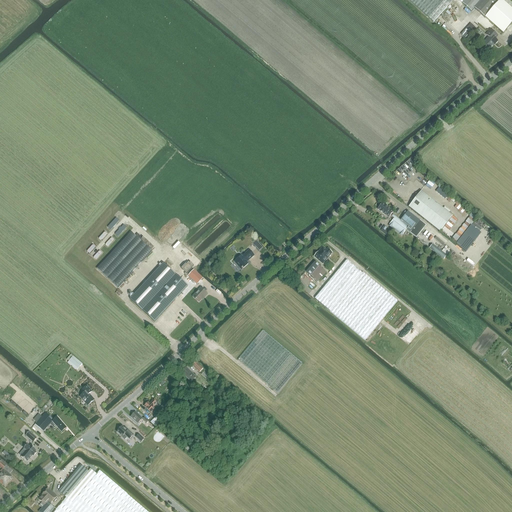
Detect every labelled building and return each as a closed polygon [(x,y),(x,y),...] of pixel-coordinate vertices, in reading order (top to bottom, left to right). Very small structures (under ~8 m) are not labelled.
[(452,0),(408,0),(433,22),(452,0)] [(501,35),(511,23),(511,11),(499,1),(497,0),(465,0),(462,3),(471,12),(474,8),(484,18),(483,19),(492,27),(501,35)] [(494,44),(495,44),(497,41),(495,39),(498,36),(490,30),(486,35),(489,37),(483,43),(489,49),(494,44)] [(409,207),(436,228),(440,232),(451,217),(420,193),(409,207)] [(406,230),(413,235),(416,238),(426,226),(408,212),(400,221),(392,214),(393,212),(390,210),(382,203),(377,209),(386,216),(389,218),(390,216),(394,219),(390,225),(402,235),(406,230)] [(457,229),(462,223),(454,216),(451,219),(452,220),(450,222),(457,229)] [(117,219),(109,228),(112,231),(120,222),(117,219)] [(474,223),(459,242),(467,248),(479,232),(478,231),(480,229),(474,223)] [(124,226),(116,235),(119,238),(127,229),(124,226)] [(386,235),(390,230),(384,226),(382,229),(381,231),(386,235)] [(118,288),(152,251),(131,232),(97,269),(118,288)] [(106,233),(100,239),(102,241),(108,235),(106,233)] [(436,237),(434,239),(443,246),(444,244),(436,237)] [(113,240),(107,246),(109,248),(116,242),(113,240)] [(94,245),(88,252),(91,254),(97,247),(94,245)] [(432,245),(429,248),(444,259),(447,256),(446,256),(442,252),(432,245)] [(446,246),(442,252),(446,255),(450,249),(446,246)] [(323,247),(319,251),(328,258),(332,253),(328,249),(326,251),(323,247)] [(248,264),(246,262),(254,256),(249,250),(243,256),(242,255),(235,262),(241,270),(248,264)] [(318,252),(314,257),(323,264),(328,259),(328,258),(319,251),(318,253),(318,252)] [(102,252),(96,259),(98,261),(104,254),(102,252)] [(180,254),(178,256),(185,263),(187,261),(180,254)] [(152,258),(161,266),(130,300),(154,322),(181,293),(186,297),(192,290),(154,255),(152,258)] [(185,265),(190,269),(194,265),(188,261),(185,265)] [(314,261),(305,271),(314,279),(323,269),(314,261)] [(397,302),(347,261),(315,299),(365,340),(397,302)] [(293,272),(300,278),(305,272),(297,266),(293,272)] [(203,298),(204,298),(208,294),(201,288),(193,297),(199,303),(203,298)] [(423,324),(420,329),(429,335),(432,330),(423,324)] [(302,363),(263,331),(238,360),(277,393),(302,363)] [(70,353),(65,358),(69,362),(68,363),(77,371),(83,364),(70,353)] [(192,366),(200,373),(203,369),(196,362),(192,366)] [(196,377),(186,368),(181,373),(191,382),(196,377)] [(94,400),(89,394),(92,392),(87,386),(84,389),(86,392),(80,397),(88,405),(94,400)] [(151,414),(154,410),(155,411),(159,408),(156,405),(157,404),(153,400),(146,408),(151,414)] [(158,425),(163,420),(161,418),(170,409),(164,404),(156,413),(158,415),(153,420),(158,425)] [(142,419),(135,412),(131,417),(138,424),(142,419)] [(35,425),(43,432),(54,420),(45,413),(35,425)] [(56,427),(61,433),(67,428),(61,422),(59,419),(55,422),(58,425),(56,427)] [(122,426),(116,432),(124,440),(127,438),(129,439),(133,435),(128,430),(127,431),(122,426)] [(29,432),(26,436),(34,442),(37,438),(29,432)] [(139,434),(136,438),(141,442),(144,439),(139,434)] [(28,445),(19,455),(27,462),(33,456),(34,457),(37,453),(36,452),(36,451),(31,446),(30,447),(28,445)] [(0,471),(0,482),(5,487),(11,480),(10,479),(12,476),(10,474),(12,471),(1,461),(0,462),(0,466),(2,469),(0,471)] [(147,511),(99,471),(96,473),(91,468),(88,472),(81,466),(59,492),(66,498),(54,511),(147,511)] [(45,505),(38,511),(51,511),(54,508),(48,502),(48,501),(51,503),(53,502),(56,499),(57,497),(48,489),(46,491),(42,495),(42,496),(39,500),(45,505)]
